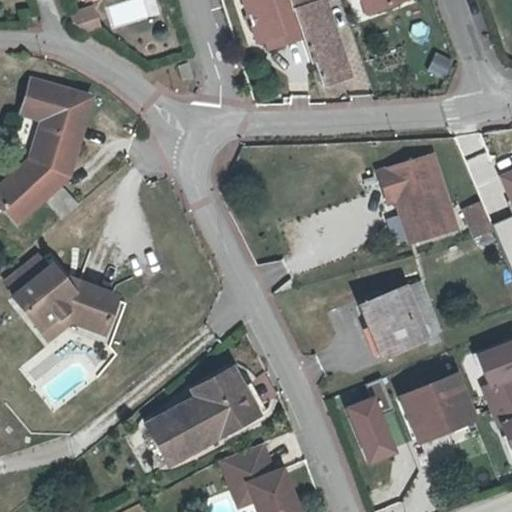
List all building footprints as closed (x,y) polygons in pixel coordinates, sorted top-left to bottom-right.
[(94,0),(98,11),(129,2),(128,0),(94,0)] [(309,45),(294,1),(275,7),(272,0),(250,0),(248,4),(261,48),(271,45),(274,55),(309,45)] [(293,0),(294,1),(309,45),(316,69),(319,67),(328,92),(347,86),(337,51),(344,48),(329,6),(327,7),(324,0),(293,0)] [(412,8),(408,0),(367,0),(375,22),(412,8)] [(81,27),(84,36),(101,46),(109,42),(102,20),(81,27)] [(337,51),(347,86),(356,84),(344,48),(337,51)] [(445,77),(452,59),(434,52),(427,70),(445,77)] [(200,85),(196,73),(186,76),(189,88),(200,85)] [(82,175),(110,105),(45,79),(39,93),(66,104),(63,112),(45,160),(79,173),(82,175)] [(66,104),(39,93),(36,101),(63,112),(66,104)] [(407,212),(415,239),(456,227),(434,153),(379,169),(388,200),(397,198),(400,208),(407,212)] [(79,173),(45,160),(42,167),(33,169),(5,192),(28,221),(56,199),(58,200),(77,185),(75,184),(77,182),(79,173)] [(58,200),(74,222),(82,215),(94,207),(77,185),(58,200)] [(483,201),(478,190),(460,198),(464,209),(483,201)] [(494,228),(483,201),(464,209),(474,235),(494,228)] [(407,212),(400,208),(409,241),(415,239),(407,212)] [(24,292),(56,268),(47,255),(15,279),(24,292)] [(56,268),(24,292),(20,295),(45,327),(62,315),(65,319),(73,330),(114,346),(132,304),(85,285),(78,290),(60,265),(56,268)] [(408,286),(365,302),(385,354),(427,336),(427,334),(442,328),(423,282),(409,288),(408,286)] [(511,341),(478,354),(489,384),(484,386),(492,406),(511,398),(511,341)] [(278,424),(263,394),(252,372),(213,392),(217,401),(165,427),(185,466),(236,441),(239,444),(278,424)] [(445,417),(470,407),(469,406),(458,374),(457,373),(402,395),(418,437),(448,425),(445,417)] [(263,394),(278,424),(288,419),(273,389),(263,394)] [(394,450),(374,396),(349,405),(370,459),(394,450)] [(511,398),(492,406),(499,425),(501,424),(511,449),(511,398)] [(445,417),(448,425),(473,415),(470,407),(445,417)] [(272,447),(229,462),(239,492),(251,488),(256,505),(261,503),(264,511),(304,511),(291,472),(282,476),(272,447)] [(251,488),(239,492),(246,509),(256,505),(251,488)]
